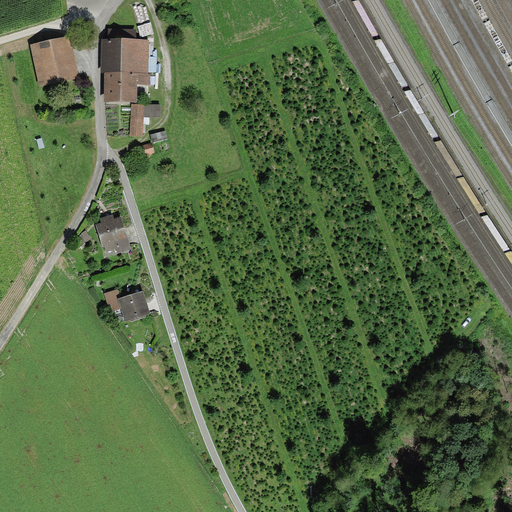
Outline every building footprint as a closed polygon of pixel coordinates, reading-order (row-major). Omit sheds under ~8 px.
[(135,104),(135,85),(150,85),(150,41),(135,41),(135,32),(107,32),(107,41),(102,41),(102,74),(106,74),(106,85),(106,104),(135,104)] [(32,46),(40,86),(77,79),(70,39),(32,46)] [(131,105),(130,136),(142,137),(143,117),(160,118),(160,106),(131,105)] [(74,127),(77,140),(88,137),(84,124),(74,127)] [(165,133),(151,136),(153,144),(167,140),(165,133)] [(152,144),(140,147),(143,157),(155,154),(152,144)] [(101,225),(97,226),(103,249),(106,248),(107,253),(117,250),(118,254),(130,251),(121,219),(115,220),(113,216),(107,218),(100,220),(101,225)] [(108,305),(110,305),(113,314),(121,311),(126,325),(151,317),(143,293),(138,295),(121,300),(118,290),(104,295),(108,305)]
